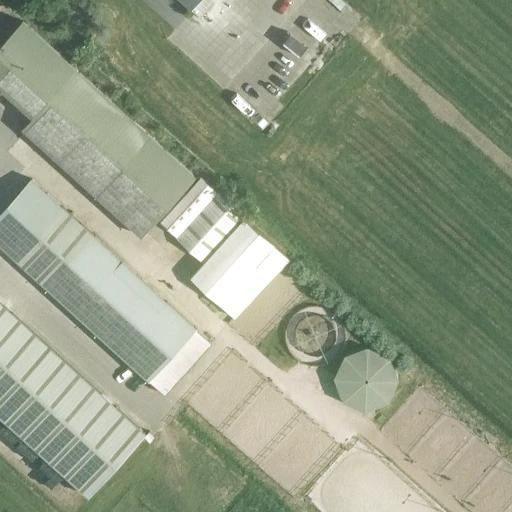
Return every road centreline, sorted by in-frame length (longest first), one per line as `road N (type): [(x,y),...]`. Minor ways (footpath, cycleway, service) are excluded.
road 1 (track): [(511,168),(322,0)]
road 2 (unknown): [(0,270),(133,391)]
road 3 (unknown): [(0,181),(20,158),(38,155),(131,241)]
